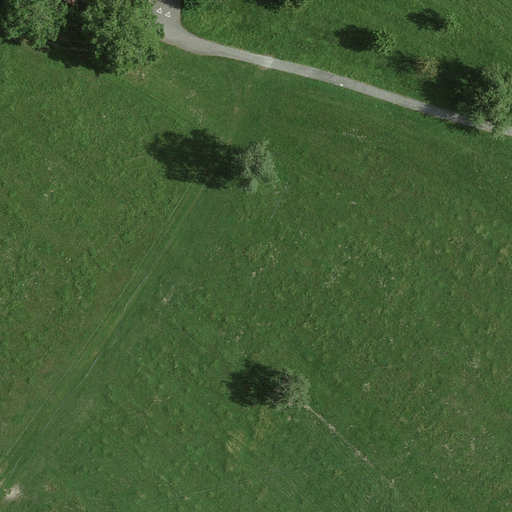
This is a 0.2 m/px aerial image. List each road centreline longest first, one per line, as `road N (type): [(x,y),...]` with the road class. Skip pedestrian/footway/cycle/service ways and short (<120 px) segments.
road 1 (track): [(262,63),(246,140),(207,220),(0,487)]
road 2 (track): [(511,133),(159,32)]
